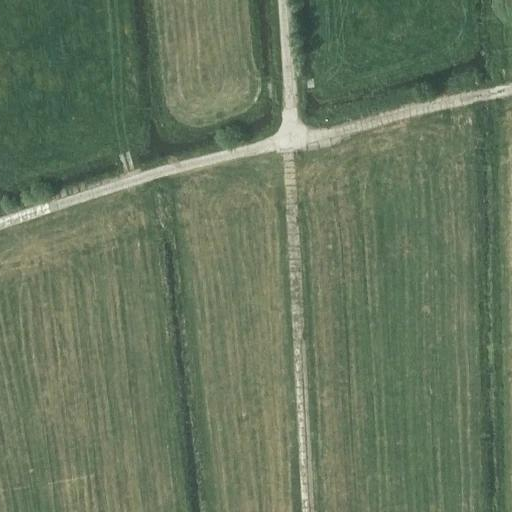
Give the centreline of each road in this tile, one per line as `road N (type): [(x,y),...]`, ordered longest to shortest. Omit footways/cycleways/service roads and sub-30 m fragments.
road 1 (track): [(0,224),(286,137),(292,122),(284,0)]
road 2 (track): [(286,137),(308,511)]
road 3 (track): [(288,150),(511,90)]
